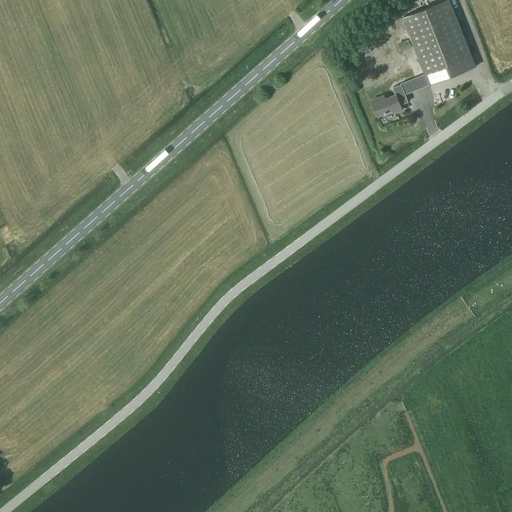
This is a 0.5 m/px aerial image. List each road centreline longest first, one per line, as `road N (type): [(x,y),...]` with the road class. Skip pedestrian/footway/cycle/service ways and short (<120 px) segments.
road 1 (unclassified): [(5,511),(148,392),(236,292),(511,83)]
road 2 (tertiary): [(0,304),(344,0)]
